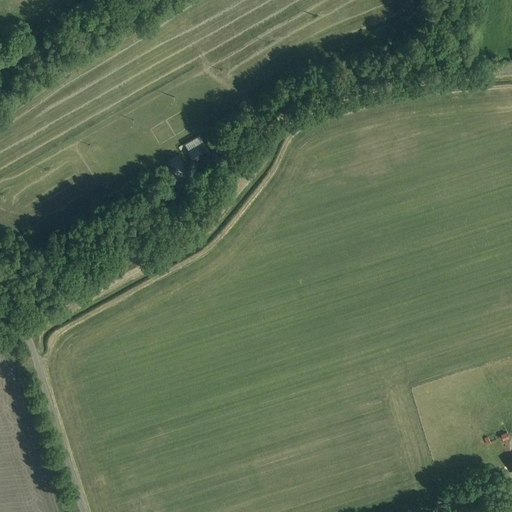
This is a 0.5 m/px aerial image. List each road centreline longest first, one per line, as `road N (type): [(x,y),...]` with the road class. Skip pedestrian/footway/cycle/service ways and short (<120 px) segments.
road 1 (track): [(25,332),(192,238),(258,162),(280,123)]
road 2 (unclassified): [(280,123),(396,84),(511,68)]
road 3 (unclassified): [(84,511),(25,332),(0,316)]
